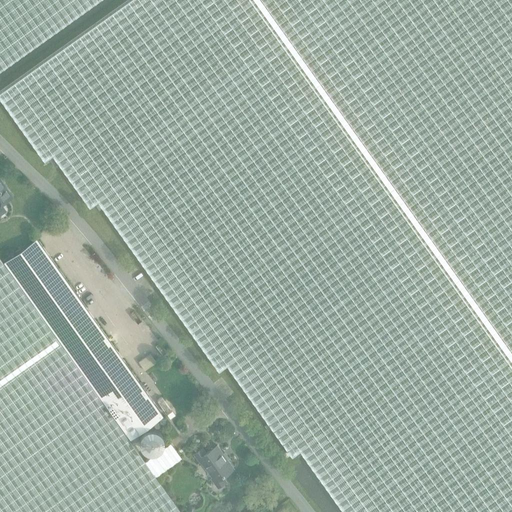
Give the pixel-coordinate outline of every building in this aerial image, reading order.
[(511,511),(511,0),(127,0),(0,91),(0,94),(46,159),(54,153),(91,205),(99,199),(220,369),(228,363),(293,454),(301,448),(346,511),(511,511)] [(0,0),(0,70),(98,0),(0,0)] [(53,157),(50,159),(55,166),(58,164),(53,157)] [(0,214),(5,211),(0,204),(11,196),(3,184),(1,186),(0,184),(0,214)] [(37,237),(3,261),(129,438),(163,415),(37,237)] [(145,460),(129,438),(3,261),(0,257),(0,511),(181,511),(155,475),(182,457),(171,441),(145,460)] [(150,353),(139,360),(145,370),(157,362),(150,353)] [(162,397),(157,400),(166,413),(171,409),(162,397)] [(203,448),(195,454),(201,462),(204,460),(206,464),(206,466),(209,470),(211,471),(215,476),(212,478),(218,486),(226,481),(222,476),(233,468),(217,445),(206,453),(203,448)]
